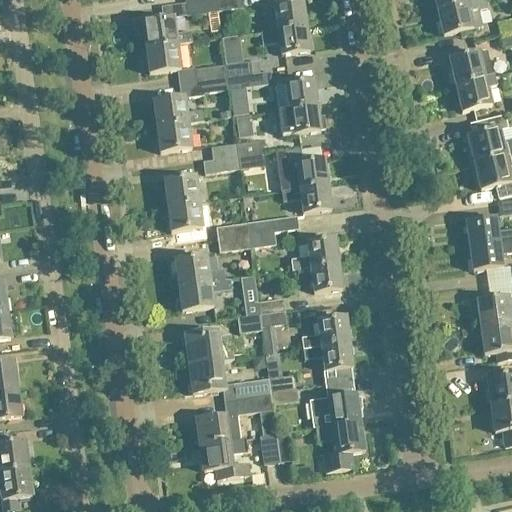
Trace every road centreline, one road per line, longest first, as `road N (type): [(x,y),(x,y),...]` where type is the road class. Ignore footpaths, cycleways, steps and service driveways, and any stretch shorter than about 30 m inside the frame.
road 1 (residential): [(140,511),(69,0)]
road 2 (residential): [(80,511),(12,0)]
road 3 (residential): [(416,478),(351,0)]
road 4 (residential): [(163,511),(416,478)]
